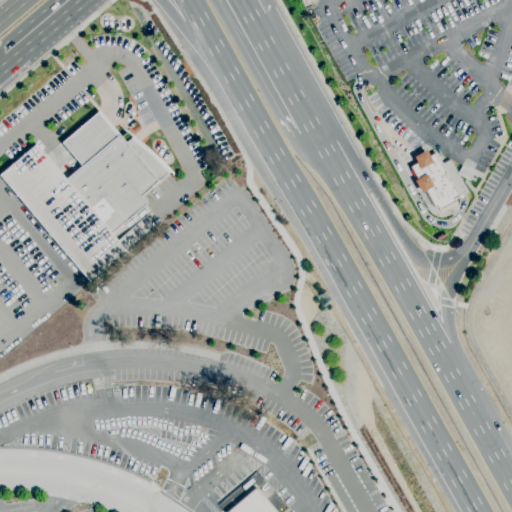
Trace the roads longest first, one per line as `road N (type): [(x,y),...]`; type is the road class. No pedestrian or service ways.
road 1 (trunk): [(328,239),(478,511)]
road 2 (trunk): [(445,357),(316,125)]
road 3 (trunk): [(218,54),(328,239)]
road 4 (residential): [(154,511),(88,484),(0,474)]
road 5 (trunk): [(511,478),(445,357)]
road 6 (trunk): [(316,125),(255,18)]
